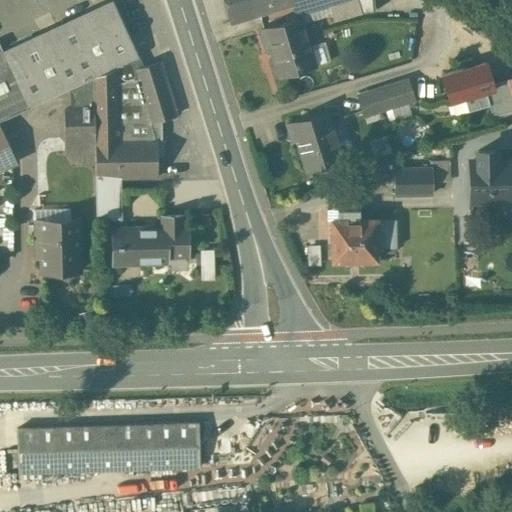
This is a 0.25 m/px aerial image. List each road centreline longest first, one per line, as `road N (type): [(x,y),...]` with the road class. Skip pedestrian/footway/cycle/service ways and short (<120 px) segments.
road 1 (tertiary): [(177,0),(271,301),(277,363)]
road 2 (secondary): [(0,374),(277,363)]
road 3 (unclassified): [(355,361),(362,413),(411,511)]
road 4 (secondary): [(355,361),(511,353)]
